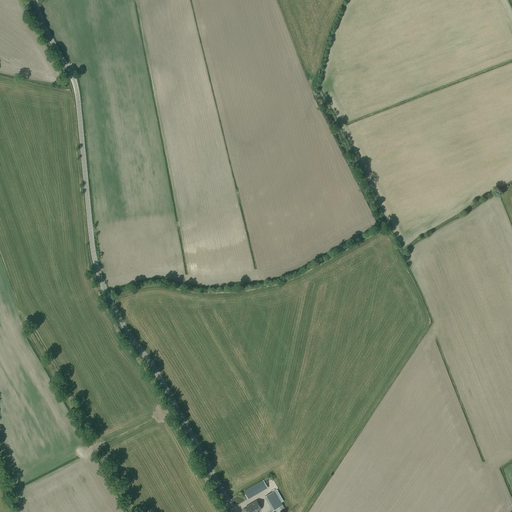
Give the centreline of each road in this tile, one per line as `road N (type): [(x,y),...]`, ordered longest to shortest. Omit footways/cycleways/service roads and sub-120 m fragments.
road 1 (unclassified): [(233,511),(96,268),(76,89),(34,0)]
road 2 (track): [(134,511),(23,320)]
